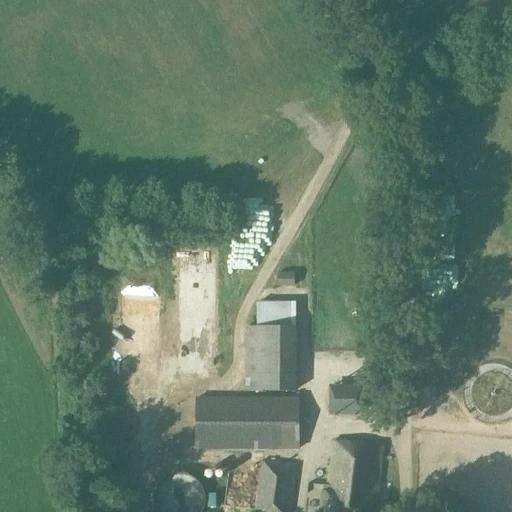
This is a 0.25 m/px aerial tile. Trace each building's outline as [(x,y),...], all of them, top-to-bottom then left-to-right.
[(8,80),(12,95),(24,92),(20,76),(8,80)] [(259,303),(258,327),(248,327),(247,393),(298,393),(299,328),(297,328),(297,304),(259,303)] [(331,416),(365,416),(365,387),(331,387),(331,416)] [(301,451),(302,399),(198,398),(197,451),(301,451)] [(384,448),(335,441),(328,488),(326,487),(322,511),(378,511),(380,500),(378,500),(384,448)] [(264,511),(292,511),(299,466),(263,461),(256,511),(264,511)] [(155,499),(155,501),(155,503),(155,505),(156,507),(157,509),(157,511),(204,511),(205,511),(206,510),(206,508),(207,506),(207,504),(208,502),(208,500),(208,498),(207,496),(207,494),(206,492),(206,490),(205,488),(204,486),(203,484),(200,481),(197,479),(195,478),(193,477),(191,476),(187,474),(185,474),(181,474),(179,474),(175,474),(171,476),(168,477),(167,478),(165,479),(163,481),(162,482),(161,484),(159,485),(158,487),(157,489),(157,491),(156,493),(155,495),(155,497),(155,499)]
